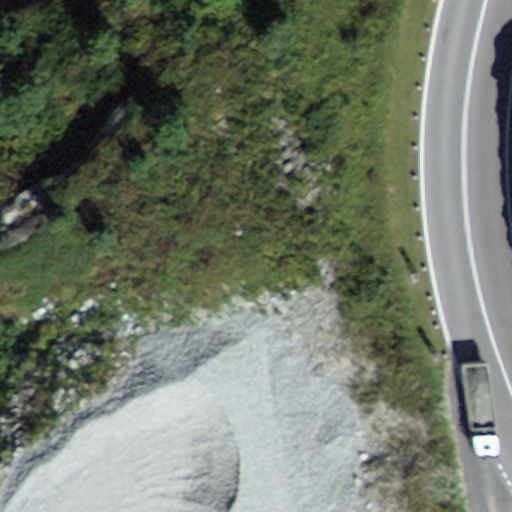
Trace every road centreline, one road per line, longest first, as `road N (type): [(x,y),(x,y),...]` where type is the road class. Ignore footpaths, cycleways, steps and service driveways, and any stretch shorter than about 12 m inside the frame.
road 1 (primary): [(511,395),(474,276),(465,192),(467,104),(487,0)]
road 2 (unclassified): [(495,511),(493,439),(511,395)]
